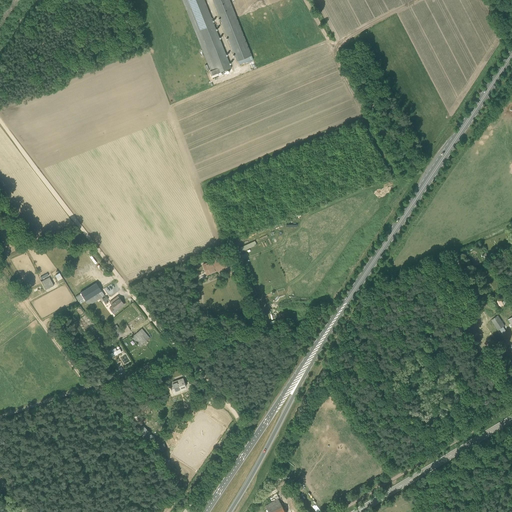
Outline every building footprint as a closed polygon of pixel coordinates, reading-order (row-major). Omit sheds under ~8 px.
[(223,76),(221,72),(231,68),(204,0),(181,0),(210,71),(200,75),(204,84),(223,76)] [(255,0),(213,0),(238,63),(248,59),(250,63),(276,53),(273,47),(274,47),(255,0)] [(254,240),(241,247),(243,250),(256,244),(254,240)] [(214,259),(202,263),(207,274),(227,267),(221,253),(213,256),(214,259)] [(494,274),(494,273),(491,267),(486,269),(490,276),(494,274)] [(41,281),(45,289),(53,285),(49,277),(41,281)] [(93,303),(105,295),(96,282),(80,292),(81,294),(76,297),(80,304),(85,301),(87,304),(93,303)] [(110,302),(113,306),(110,309),(113,313),(116,311),(116,310),(124,304),(119,297),(117,299),(115,298),(110,302)] [(500,299),(495,301),(500,309),(504,306),(500,299)] [(504,326),(498,315),(491,320),(498,330),(499,329),(504,326)] [(139,346),(150,339),(142,328),(132,335),(139,346)] [(121,352),(120,348),(116,350),(115,348),(107,351),(110,357),(121,352)] [(180,389),(186,387),(183,378),(169,383),(173,393),(181,390),(180,389)] [(146,437),(150,433),(145,429),(142,433),(146,437)] [(285,511),(277,499),(265,506),(268,511),(285,511)]
